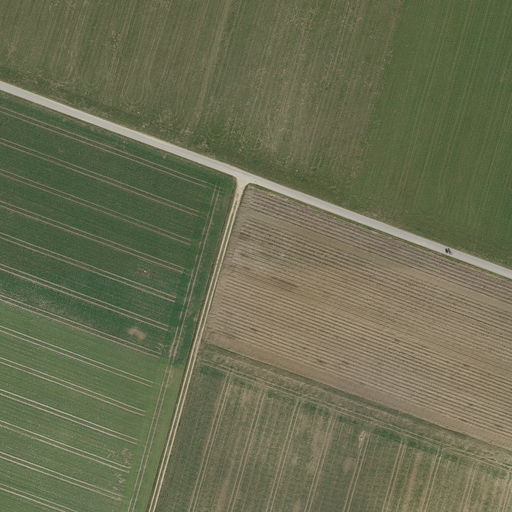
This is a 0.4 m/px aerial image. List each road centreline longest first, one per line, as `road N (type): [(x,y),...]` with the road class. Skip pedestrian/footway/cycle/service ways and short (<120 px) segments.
road 1 (track): [(0,84),(511,272)]
road 2 (track): [(148,511),(244,174)]
